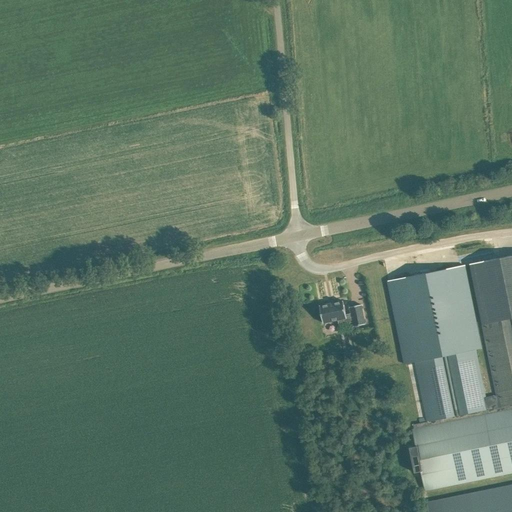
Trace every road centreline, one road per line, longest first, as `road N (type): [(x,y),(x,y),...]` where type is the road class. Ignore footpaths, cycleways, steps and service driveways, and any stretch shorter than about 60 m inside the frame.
road 1 (unclassified): [(0,298),(299,237)]
road 2 (unclassified): [(511,233),(328,271),(308,267),(299,237)]
road 3 (unclassified): [(299,237),(277,0)]
road 4 (unclassified): [(299,237),(511,190)]
